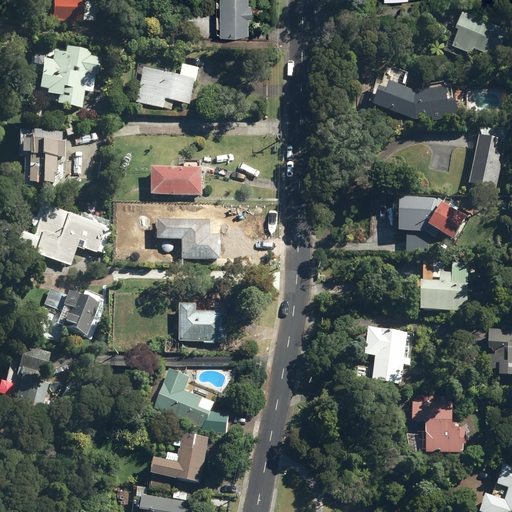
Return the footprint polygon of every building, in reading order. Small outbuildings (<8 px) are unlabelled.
[(75,23),(93,23),(93,15),(97,15),(97,5),(81,4),(81,2),(76,1),(76,0),(52,0),(53,0),(49,0),(49,23),(56,22),(56,25),(64,24),(64,27),(75,27),(75,23)] [(247,5),(247,0),(218,0),(219,37),(247,37),(247,20),(251,20),(251,5),(247,5)] [(497,61),(508,33),(463,16),(457,32),(459,33),(452,50),(472,57),(474,51),(497,61)] [(54,106),(79,110),(82,92),(90,94),(93,77),(96,77),(99,60),(88,58),(89,54),(63,49),(62,53),(51,51),(49,63),(40,62),(35,91),(43,93),(42,97),(55,100),(54,106)] [(189,107),(198,70),(181,67),(178,79),(143,71),(135,105),(171,113),(173,104),(189,107)] [(379,90),(373,109),(416,124),(431,121),(432,124),(458,120),(456,103),(449,105),(446,92),(417,96),(406,91),(407,87),(410,87),(413,77),(392,70),(385,92),(379,90)] [(18,162),(19,189),(52,188),(52,162),(60,162),(59,147),(58,147),(57,137),(15,138),(16,162),(18,162)] [(470,186),(497,192),(507,145),(480,139),(475,161),(472,161),(470,169),(473,170),(470,186)] [(151,196),(201,198),(202,171),(152,169),(151,196)] [(437,233),(456,243),(469,221),(443,205),(444,204),(438,201),(437,202),(435,201),(412,201),(411,228),(426,228),(424,232),(435,238),(437,233)] [(13,249),(68,268),(75,249),(94,256),(95,253),(103,256),(109,239),(108,230),(38,205),(34,219),(38,221),(33,238),(19,234),(13,249)] [(181,261),(220,262),(220,249),(244,249),(245,227),(223,227),(223,238),(210,238),(211,224),(158,222),(158,241),(171,241),(171,249),(182,249),(181,261)] [(420,317),(468,318),(469,266),(451,266),(451,276),(440,275),(440,285),(421,284),(420,317)] [(66,294),(65,297),(51,292),(45,307),(59,313),(53,327),(83,339),(96,306),(66,294)] [(180,307),(179,344),(226,345),(227,315),(198,314),(198,307),(180,307)] [(511,332),(490,333),(489,380),(511,380),(511,332)] [(373,385),(401,388),(404,367),(410,368),(410,362),(405,361),(408,337),(369,333),(366,360),(375,361),(373,385)] [(42,376),(47,356),(19,348),(12,372),(16,373),(7,408),(38,416),(46,387),(35,384),(37,375),(42,376)] [(190,381),(169,373),(155,412),(201,430),(200,433),(226,436),(228,415),(211,413),(214,404),(185,393),(190,381)] [(451,407),(451,399),(416,399),(416,407),(412,407),(412,426),(426,427),(426,455),(466,456),(467,431),(453,431),(453,407),(451,407)] [(408,437),(411,454),(421,453),(418,438),(416,438),(416,435),(408,437)] [(151,489),(169,492),(171,482),(200,486),(208,441),(183,437),(173,436),(171,449),(180,450),(179,459),(167,457),(166,464),(153,462),(150,479),(152,480),(151,489)] [(481,511),(511,511),(511,471),(504,469),(497,488),(509,492),(505,504),(486,498),(481,511)] [(173,500),(186,502),(187,495),(174,493),(173,500)] [(189,511),(190,505),(142,500),(140,511),(189,511)]
